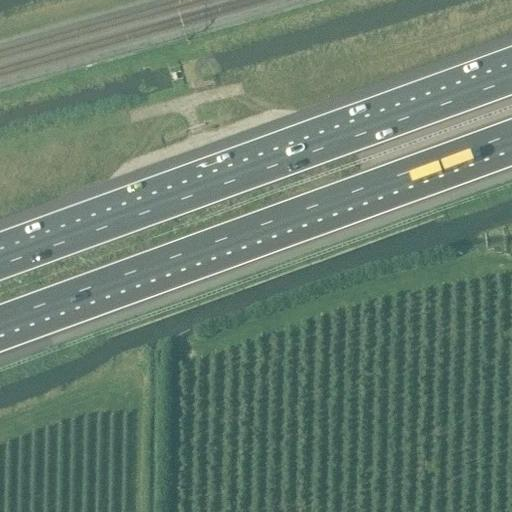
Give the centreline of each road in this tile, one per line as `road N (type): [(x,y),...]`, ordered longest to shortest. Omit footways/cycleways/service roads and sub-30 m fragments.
road 1 (motorway): [(511,79),(0,265)]
road 2 (motorway): [(0,319),(511,133)]
